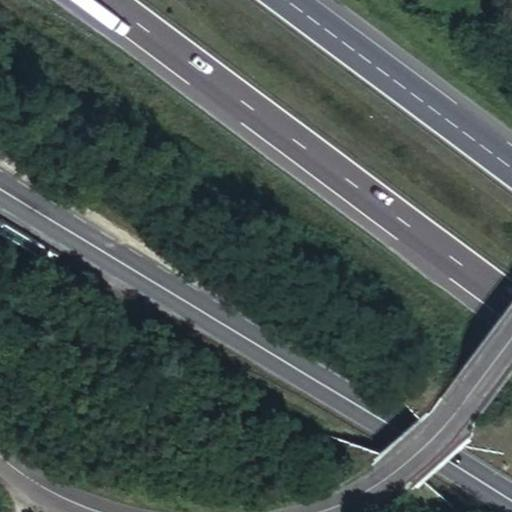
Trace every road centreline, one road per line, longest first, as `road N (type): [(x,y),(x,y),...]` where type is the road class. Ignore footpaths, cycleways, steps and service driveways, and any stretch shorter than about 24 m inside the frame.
road 1 (secondary): [(0,189),(511,503)]
road 2 (motorway): [(107,0),(511,302)]
road 3 (motorway): [(511,164),(293,0)]
road 4 (unclassified): [(356,496),(476,381),(511,334)]
road 5 (unclassified): [(112,511),(0,454)]
